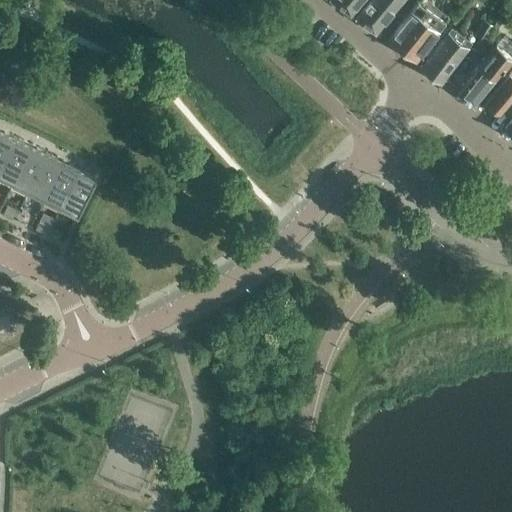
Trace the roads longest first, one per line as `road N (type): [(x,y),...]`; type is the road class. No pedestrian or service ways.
road 1 (residential): [(91,349),(165,318),(266,259),(375,147)]
road 2 (residential): [(383,154),(406,195),(460,243),(511,255)]
road 3 (residential): [(511,245),(414,167),(383,154)]
road 4 (residential): [(304,0),(420,93)]
road 5 (residential): [(91,349),(57,284),(0,249)]
road 6 (residential): [(511,175),(420,93)]
